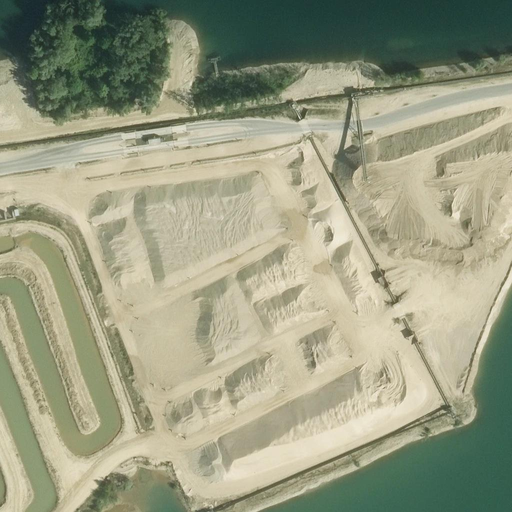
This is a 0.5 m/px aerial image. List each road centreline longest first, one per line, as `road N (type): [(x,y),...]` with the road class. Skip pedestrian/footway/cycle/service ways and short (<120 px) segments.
road 1 (track): [(511,84),(456,93),(365,126),(253,125),(0,167)]
road 2 (unknown): [(150,403),(168,435),(192,440),(210,433),(359,359),(345,308)]
road 3 (unknown): [(305,225),(280,174),(257,161),(71,186)]
road 4 (unknown): [(345,308),(150,403)]
road 5 (unknown): [(120,318),(305,225)]
road 6 (unknown): [(71,186),(120,318)]
